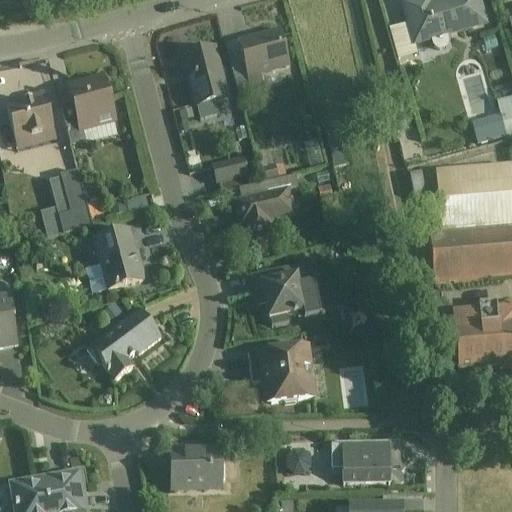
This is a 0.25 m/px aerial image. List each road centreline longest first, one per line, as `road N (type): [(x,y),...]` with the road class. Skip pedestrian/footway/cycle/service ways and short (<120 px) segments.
road 1 (residential): [(127,16),(171,189),(212,306),(210,339),(182,394),(114,435)]
road 2 (track): [(451,454),(435,331),(403,248),(345,0)]
road 3 (residential): [(0,37),(127,16)]
road 4 (residential): [(446,511),(451,454),(511,438)]
